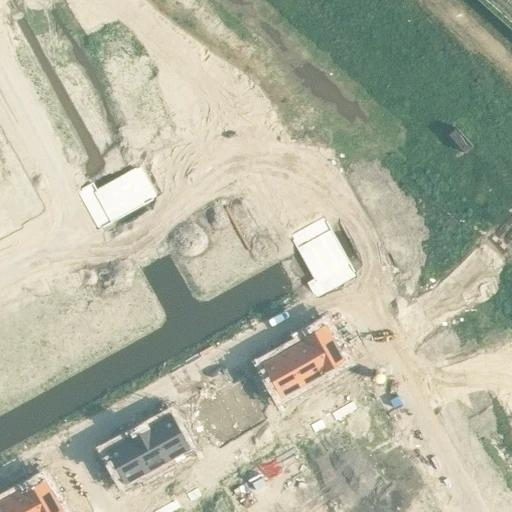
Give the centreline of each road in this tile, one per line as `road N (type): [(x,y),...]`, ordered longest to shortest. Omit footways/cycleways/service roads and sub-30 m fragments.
road 1 (residential): [(352,296),(64,441),(101,511)]
road 2 (residential): [(85,223),(233,140),(254,137),(275,147),(352,296)]
road 3 (residential): [(469,511),(352,296)]
road 4 (residential): [(0,74),(85,223)]
